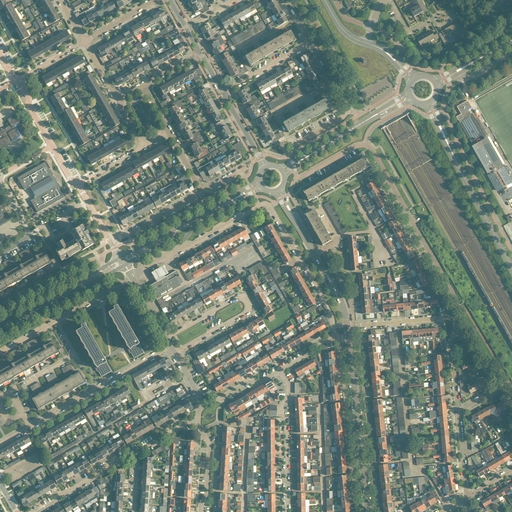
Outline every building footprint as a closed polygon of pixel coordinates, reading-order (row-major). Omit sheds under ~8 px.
[(109,4),(107,0),(105,0),(104,1),(107,5),(110,11),(116,8),(112,2),(109,4)] [(125,5),(121,0),(115,0),(119,8),(125,5)] [(271,10),(278,5),(275,0),(268,4),(271,10)] [(415,7),(410,10),(414,17),(421,13),(422,12),(423,13),(427,11),(421,0),(413,0),(416,6),(415,7)] [(104,7),(102,8),(103,10),(105,14),(110,11),(107,5),(104,1),(102,2),(103,4),(104,7)] [(246,5),(250,13),(252,15),(257,12),(251,2),(246,5)] [(46,12),(54,8),(50,3),(43,7),(46,12)] [(199,3),(192,7),(195,13),(198,11),(199,11),(199,10),(201,9),(202,12),(203,14),(209,10),(208,8),(206,4),(201,7),(199,3)] [(8,5),(4,8),(7,13),(14,9),(11,4),(8,5)] [(250,13),(251,15),(252,15),(250,13),(246,5),(241,8),(245,15),(250,13)] [(272,16),(274,15),(281,11),(278,5),(271,10),(269,11),(272,16)] [(46,12),(50,18),(57,14),(54,8),(46,12)] [(102,8),(97,11),(100,17),(105,14),(102,8)] [(241,8),(236,11),(240,18),(245,15),(241,8)] [(7,13),(10,19),(17,15),(14,9),(7,13)] [(100,17),(97,11),(96,9),(90,12),(95,20),(100,17)] [(165,16),(162,10),(161,9),(160,9),(158,10),(158,11),(159,12),(157,13),(160,19),(163,24),(165,23),(162,18),(165,16)] [(236,11),(230,14),(234,21),(240,18),(236,11)] [(277,20),(284,16),(281,11),(274,15),(277,20)] [(79,13),(75,15),(77,18),(80,24),(82,23),(84,26),(90,23),(86,17),(85,15),(83,12),(80,14),(79,13)] [(85,15),(86,17),(90,23),(95,20),(90,12),(85,15)] [(151,16),(156,24),(155,22),(160,19),(157,13),(151,16)] [(60,19),(57,14),(50,18),(46,20),(47,22),(51,20),(53,23),(55,22),(60,19)] [(229,24),(234,21),(230,14),(225,17),(229,24)] [(17,15),(10,19),(13,24),(20,20),(17,15)] [(146,19),(151,27),(156,24),(151,16),(146,19)] [(284,16),(277,20),(280,25),(287,21),(284,16)] [(229,24),(225,17),(220,20),(224,27),(229,24)] [(151,27),(146,19),(141,22),(146,30),(151,27)] [(20,20),(13,24),(16,30),(23,26),(20,20)] [(136,25),(141,34),(143,33),(142,29),(144,28),(145,30),(146,30),(141,22),(136,25)] [(448,51),(452,49),(444,36),(459,28),(464,37),(470,34),(467,29),(466,27),(466,28),(463,23),(458,25),(456,22),(441,31),(442,33),(439,35),(448,51)] [(204,27),(201,29),(203,34),(211,30),(208,25),(207,23),(203,25),(204,27)] [(141,34),(136,25),(130,28),(136,37),(141,34)] [(16,30),(19,35),(26,31),(23,26),(16,30)] [(213,33),(211,30),(203,34),(207,40),(207,39),(210,38),(211,38),(211,37),(213,36),(214,39),(220,35),(219,32),(218,30),(213,33)] [(26,31),(19,35),(22,41),(29,37),(26,31)] [(61,34),(65,41),(71,38),(67,31),(61,34)] [(124,34),(127,40),(129,43),(134,40),(129,31),(124,34)] [(433,34),(431,31),(417,38),(421,46),(435,38),(436,40),(439,38),(436,32),(433,34)] [(280,48),(281,49),(281,48),(294,40),(295,41),(290,32),(284,35),(284,34),(283,34),(284,35),(282,36),(281,35),(281,36),(275,40),(280,48)] [(60,44),(65,41),(61,34),(55,37),(60,44)] [(124,34),(118,37),(122,43),(125,42),(126,45),(129,43),(127,40),(124,34)] [(176,36),(180,43),(175,45),(180,53),(185,51),(184,49),(187,47),(180,34),(176,36)] [(210,45),(213,50),(220,46),(218,43),(223,40),(220,35),(214,39),(216,41),(214,43),(214,42),(213,43),(210,45)] [(230,39),(232,41),(234,39),(237,44),(240,43),(236,36),(230,39)] [(50,40),(54,48),(60,44),(55,37),(50,40)] [(113,40),(117,46),(119,51),(122,49),(120,46),(123,44),(122,43),(118,37),(113,40)] [(49,51),(54,48),(50,40),(44,43),(49,51)] [(113,40),(108,43),(111,49),(114,48),(117,53),(120,51),(119,51),(117,46),(113,40)] [(265,46),(263,47),(260,49),(265,57),(278,49),(279,50),(278,49),(280,48),(275,40),(268,44),(267,43),(267,44),(265,46),(265,45),(265,46)] [(49,51),(44,43),(39,47),(43,54),(49,51)] [(111,53),(112,55),(114,54),(111,49),(108,43),(103,46),(108,55),(111,53)] [(143,47),(140,49),(143,54),(146,53),(145,51),(149,48),(147,45),(143,47)] [(174,56),(180,53),(175,45),(170,48),(174,56)] [(103,46),(97,49),(102,58),(108,55),(103,46)] [(223,51),(220,46),(213,50),(216,56),(223,51)] [(38,57),(43,54),(39,47),(33,50),(38,57)] [(170,48),(166,50),(166,49),(164,50),(169,59),(174,56),(170,48)] [(245,57),(251,66),(250,65),(264,57),(265,58),(264,57),(265,57),(260,49),(254,52),(253,51),(253,52),(251,53),(251,54),(246,56),(245,57)] [(33,50),(28,53),(32,60),(38,57),(33,50)] [(164,62),(169,59),(164,50),(162,51),(163,52),(160,54),(161,56),(164,62)] [(219,56),(223,61),(230,57),(233,56),(230,50),(227,52),(226,50),(223,51),(220,53),(218,54),(219,56)] [(298,57),(299,58),(296,60),(300,65),(302,64),(309,59),(306,54),(305,55),(304,53),(298,57)] [(80,56),(75,59),(79,66),(85,63),(80,56)] [(156,59),(155,57),(154,57),(159,65),(164,62),(161,56),(156,59)] [(153,68),(159,65),(154,57),(150,60),(151,62),(150,62),(153,68)] [(230,57),(223,61),(226,67),(233,63),(230,57)] [(75,59),(69,62),(74,69),(79,66),(75,59)] [(302,64),(305,69),(312,65),(309,59),(302,64)] [(69,62),(64,65),(68,72),(74,69),(69,62)] [(151,70),(146,62),(144,64),(142,62),(140,63),(145,71),(146,70),(147,72),(151,70)] [(139,74),(145,71),(140,63),(135,66),(136,68),(139,74)] [(226,67),(228,72),(236,68),(233,63),(226,67)] [(64,65),(58,68),(63,75),(68,72),(64,65)] [(305,69),(303,70),(306,75),(308,74),(315,70),(312,65),(305,69)] [(139,74),(136,68),(135,66),(130,69),(134,77),(139,74)] [(236,68),(228,72),(232,77),(235,75),(235,76),(236,75),(238,74),(239,76),(248,71),(245,67),(240,70),(238,66),(236,68)] [(283,70),(287,77),(292,74),(288,67),(283,70)] [(53,71),(57,78),(63,75),(58,68),(53,71)] [(125,72),(129,80),(134,77),(130,69),(125,72)] [(191,70),(186,73),(190,80),(193,79),(195,82),(197,82),(199,81),(200,79),(198,75),(197,75),(195,76),(194,74),(193,73),(192,72),(191,70)] [(283,70),(277,73),(282,80),(287,77),(283,70)] [(308,74),(311,79),(318,75),(315,70),(308,74)] [(53,71),(47,74),(52,82),(57,78),(53,71)] [(119,75),(121,77),(124,83),(129,80),(125,72),(119,75)] [(186,73),(181,76),(185,83),(190,80),(186,73)] [(277,73),(272,76),(276,83),(278,82),(282,80),(277,73)] [(52,82),(47,74),(42,77),(46,85),(52,82)] [(91,74),(84,78),(86,81),(83,83),(84,86),(87,84),(94,80),(91,74)] [(118,86),(124,83),(121,77),(119,75),(112,79),(114,84),(116,83),(118,86)] [(318,75),(311,79),(308,80),(311,86),(321,80),(318,75)] [(181,76),(175,79),(180,86),(185,83),(181,76)] [(271,86),(276,83),(272,76),(267,79),(271,86)] [(180,86),(175,79),(170,82),(174,89),(176,91),(181,88),(180,86)] [(267,79),(262,82),(266,89),(267,92),(268,93),(274,90),(273,89),(271,86),(267,79)] [(97,85),(94,80),(87,84),(90,89),(97,85)] [(311,90),(315,87),(317,90),(324,86),(321,80),(311,86),(309,87),(311,90)] [(165,85),(169,92),(174,89),(170,82),(165,85)] [(267,92),(266,89),(262,82),(256,85),(262,95),(267,92)] [(90,89),(94,95),(101,91),(97,85),(90,89)] [(169,92),(165,85),(160,88),(161,90),(158,92),(164,102),(169,99),(166,94),(169,92)] [(198,89),(192,93),(186,96),(188,99),(193,96),(194,98),(199,95),(201,98),(208,94),(205,89),(202,90),(201,91),(199,92),(198,89)] [(248,95),(244,89),(237,93),(237,94),(236,95),(238,97),(239,97),(240,99),(248,95)] [(104,96),(101,91),(94,95),(97,100),(104,96)] [(51,98),(54,103),(61,99),(58,93),(51,98)] [(201,98),(204,103),(211,99),(208,94),(201,98)] [(248,95),(240,99),(243,104),(247,102),(247,103),(248,102),(249,101),(251,103),(257,100),(254,95),(251,97),(249,94),(248,95)] [(104,96),(97,100),(100,106),(107,102),(104,96)] [(129,100),(135,112),(144,108),(138,96),(129,100)] [(318,114),(327,110),(332,107),(333,108),(333,107),(328,98),(322,102),(321,101),(321,102),(319,103),(319,102),(319,103),(313,107),(317,115),(318,115),(319,116),(319,115),(318,114)] [(61,99),(54,103),(57,109),(64,104),(61,100),(61,99)] [(207,109),(214,104),(211,99),(204,103),(207,109)] [(172,115),(179,111),(177,107),(182,105),(179,100),(171,105),(173,104),(175,106),(173,108),(173,107),(168,110),(172,115)] [(251,103),(252,106),(251,107),(250,107),(249,107),(250,108),(246,109),(250,115),(257,111),(259,109),(257,106),(260,105),(257,100),(251,103)] [(110,107),(107,102),(100,106),(103,111),(110,107)] [(60,114),(63,112),(67,110),(64,104),(57,109),(60,114)] [(217,110),(214,104),(207,109),(210,114),(217,110)] [(103,111),(106,117),(113,113),(110,107),(103,111)] [(316,116),(317,115),(313,107),(305,111),(305,110),(305,111),(303,112),(303,111),(303,112),(298,115),(303,123),(316,116),(316,117),(317,117),(316,116)] [(70,108),(67,110),(63,112),(66,118),(73,114),(70,108)] [(508,189),(506,186),(511,182),(504,168),(502,169),(487,143),(485,144),(484,141),(486,140),(485,139),(487,138),(486,136),(488,135),(472,108),(462,114),(464,118),(459,121),(488,173),(489,172),(491,175),(489,176),(497,191),(503,187),(505,190),(508,189)] [(210,114),(213,119),(220,115),(217,110),(210,114)] [(172,115),(175,120),(182,116),(179,111),(172,115)] [(257,111),(250,115),(252,120),(255,119),(263,114),(262,112),(259,114),(257,111)] [(116,118),(113,113),(106,117),(109,122),(116,118)] [(259,126),(267,122),(270,120),(265,113),(263,114),(255,119),(259,126)] [(76,119),(73,114),(66,118),(69,123),(76,119)] [(223,120),(220,115),(213,119),(215,122),(210,125),(213,130),(219,126),(217,124),(219,122),(219,123),(220,122),(223,120)] [(303,123),(298,115),(291,119),(291,118),(291,119),(289,120),(289,119),(289,120),(283,123),(288,133),(289,133),(288,132),(301,124),(302,124),(302,125),(303,125),(302,124),(303,123)] [(0,147),(1,149),(9,145),(8,144),(9,144),(7,142),(11,139),(11,140),(12,139),(12,140),(20,136),(17,131),(15,128),(15,129),(14,127),(14,126),(19,123),(15,116),(14,116),(7,120),(10,125),(0,131),(0,147)] [(185,121),(182,116),(175,120),(178,125),(185,121)] [(112,128),(119,124),(116,118),(109,122),(112,128)] [(79,124),(76,119),(69,123),(72,128),(79,124)] [(185,121),(178,125),(180,131),(188,126),(190,125),(189,123),(188,123),(187,124),(185,121)] [(262,131),(270,127),(277,123),(276,121),(268,125),(267,122),(259,126),(262,131)] [(83,130),(79,124),(72,128),(75,134),(83,130)] [(191,132),(188,126),(180,131),(183,136),(191,132)] [(220,132),(222,135),(229,131),(226,126),(223,127),(222,128),(220,129),(219,126),(213,130),(216,135),(220,132)] [(262,131),(265,137),(273,133),(270,127),(262,131)] [(86,136),(83,130),(75,134),(79,140),(86,136)] [(229,138),(233,136),(229,131),(222,135),(224,138),(219,141),(222,146),(230,141),(229,139),(230,138),(229,138)] [(273,133),(265,137),(268,142),(271,140),(272,140),(273,140),(272,139),(274,138),(276,141),(285,136),(282,131),(279,133),(274,136),(273,133)] [(193,138),(194,141),(200,137),(197,132),(193,135),(191,132),(183,136),(186,141),(190,139),(190,140),(191,139),(193,138)] [(89,141),(86,136),(79,140),(82,145),(89,141)] [(126,136),(121,139),(125,146),(130,143),(126,136)] [(189,146),(193,152),(200,148),(198,145),(203,142),(200,137),(194,141),(196,143),(194,144),(193,144),(193,145),(189,146)] [(119,149),(125,146),(121,139),(115,142),(119,149)] [(234,150),(231,152),(236,161),(241,158),(239,154),(240,154),(239,153),(239,154),(238,152),(245,148),(241,141),(234,145),(234,146),(232,147),(234,150)] [(114,152),(119,149),(115,142),(109,145),(114,152)] [(165,144),(160,147),(164,154),(169,151),(165,144)] [(108,155),(114,152),(109,145),(104,148),(108,155)] [(158,157),(164,154),(160,147),(154,150),(158,157)] [(200,148),(193,152),(196,157),(197,156),(199,155),(199,156),(200,155),(202,154),(203,156),(209,153),(207,148),(205,149),(204,148),(203,149),(202,147),(200,148)] [(103,158),(108,155),(104,148),(98,151),(103,158)] [(154,150),(149,153),(153,160),(158,157),(154,150)] [(97,162),(103,158),(98,151),(93,154),(97,162)] [(230,155),(227,157),(231,164),(236,161),(231,152),(229,153),(230,155)] [(149,153),(143,156),(147,163),(153,160),(149,153)] [(87,157),(92,165),(97,162),(93,154),(87,157)] [(138,159),(142,167),(145,165),(146,167),(148,165),(147,163),(143,156),(138,159)] [(226,157),(221,160),(225,167),(231,164),(227,157),(226,157)] [(349,167),(354,176),(359,173),(360,174),(365,171),(364,170),(370,166),(366,158),(349,167)] [(132,163),(134,166),(136,170),(142,167),(138,159),(132,163)] [(212,161),(214,164),(211,166),(215,173),(220,170),(216,163),(215,160),(212,161)] [(221,160),(216,163),(220,170),(225,167),(221,160)] [(37,213),(57,202),(66,197),(62,189),(61,190),(58,184),(57,184),(56,179),(52,175),(53,175),(49,169),(50,169),(46,161),(46,162),(37,167),(30,171),(18,178),(19,180),(18,182),(20,183),(24,190),(29,188),(35,198),(30,201),(37,213)] [(213,174),(215,173),(211,166),(210,164),(207,165),(206,165),(203,167),(204,167),(201,169),(201,167),(197,169),(201,177),(201,176),(205,174),(204,173),(207,172),(207,173),(208,172),(210,177),(214,175),(213,174)] [(138,173),(136,170),(134,166),(129,169),(133,176),(138,173)] [(348,179),(354,176),(349,167),(335,175),(340,184),(343,182),(344,183),(349,180),(348,179)] [(129,169),(123,172),(127,179),(133,176),(129,169)] [(122,182),(127,179),(123,172),(118,175),(122,182)] [(118,175),(112,178),(116,185),(122,182),(118,175)] [(183,177),(176,181),(178,184),(182,192),(187,189),(186,186),(191,182),(187,175),(183,177)] [(334,187),(340,184),(335,175),(319,184),(324,193),(329,190),(335,187),(334,187)] [(107,181),(111,188),(116,185),(112,178),(107,181)] [(105,192),(110,189),(111,188),(107,181),(101,184),(105,192)] [(367,185),(371,191),(377,188),(373,182),(367,185)] [(178,184),(173,187),(177,195),(182,192),(178,184)] [(310,200),(313,199),(313,200),(318,197),(318,196),(324,193),(319,184),(304,193),(309,201),(310,201),(310,200)] [(177,195),(173,187),(171,185),(166,188),(172,198),(177,195)] [(172,198),(166,188),(166,187),(163,188),(165,192),(162,193),(166,201),(172,198)] [(371,191),(368,193),(371,199),(374,197),(382,193),(381,190),(379,190),(378,190),(377,188),(371,191)] [(156,194),(157,196),(161,204),(166,201),(162,193),(161,191),(156,194)] [(375,200),(373,201),(375,204),(384,200),(382,197),(383,197),(383,195),(382,193),(374,197),(375,200)] [(161,204),(157,196),(156,194),(150,197),(156,207),(161,204)] [(124,203),(122,199),(117,202),(119,205),(119,206),(120,208),(126,205),(124,203)] [(0,226),(11,220),(6,212),(4,208),(0,200),(0,226)] [(150,200),(145,203),(149,210),(155,207),(150,200)] [(375,204),(369,208),(367,209),(369,212),(379,206),(381,209),(387,206),(384,200),(375,204)] [(138,204),(140,206),(144,213),(149,210),(145,203),(144,201),(138,204)] [(135,204),(133,206),(135,209),(139,216),(144,213),(140,206),(138,204),(138,203),(135,204)] [(387,206),(381,209),(384,215),(390,212),(387,206)] [(135,209),(129,212),(133,219),(139,216),(135,209)] [(307,215),(312,225),(314,229),(313,229),(314,229),(315,229),(316,231),(315,231),(315,232),(316,231),(324,245),(323,245),(323,246),(332,240),(315,210),(305,215),(305,216),(307,215)] [(129,212),(124,215),(128,222),(133,219),(129,212)] [(375,212),(370,215),(374,221),(376,220),(379,218),(375,212)] [(394,218),(390,212),(384,215),(387,221),(394,218)] [(123,225),(128,222),(124,215),(119,218),(123,225)] [(390,231),(392,230),(398,226),(395,220),(388,224),(390,227),(388,228),(390,231)] [(264,228),(261,230),(265,236),(268,234),(274,230),(272,227),(273,226),(272,225),(271,225),(271,224),(264,228)] [(82,251),(93,245),(82,225),(71,231),(77,240),(65,247),(62,241),(63,240),(61,237),(59,239),(58,238),(54,240),(59,248),(55,250),(61,261),(81,250),(80,250),(82,249),(82,251)] [(398,226),(392,230),(390,231),(388,232),(389,235),(394,233),(395,236),(402,232),(398,226)] [(243,239),(249,236),(244,227),(238,230),(242,237),(243,239)] [(238,230),(233,233),(238,242),(241,240),(239,238),(242,237),(238,230)] [(278,236),(274,230),(268,234),(271,240),(278,236)] [(402,232),(395,236),(399,242),(405,238),(404,235),(405,235),(405,234),(404,232),(403,232),(402,232)] [(228,236),(232,243),(234,241),(235,243),(238,242),(233,233),(231,234),(230,234),(228,235),(228,236)] [(223,239),(226,246),(228,248),(230,246),(229,244),(232,243),(228,236),(223,239)] [(281,242),(278,236),(271,240),(275,246),(281,242)] [(408,244),(405,238),(399,242),(402,247),(408,244)] [(228,248),(226,246),(223,239),(217,242),(221,249),(224,247),(225,249),(228,248)] [(222,250),(221,249),(217,242),(215,244),(212,245),(217,253),(222,250)] [(243,251),(248,248),(246,245),(247,245),(245,242),(240,245),(243,251)] [(281,242),(275,246),(278,252),(284,248),(281,242)] [(412,250),(408,244),(402,247),(405,253),(412,250)] [(237,247),(235,248),(238,254),(240,252),(243,251),(240,245),(237,247)] [(262,245),(260,247),(257,248),(260,254),(263,252),(265,251),(262,245)] [(213,250),(210,246),(205,249),(210,258),(215,255),(213,250)] [(288,254),(284,248),(278,252),(281,258),(288,254)] [(22,260),(24,259),(31,255),(30,255),(28,251),(29,251),(28,249),(19,254),(20,254),(21,257),(21,258),(22,260)] [(210,258),(205,249),(200,252),(204,259),(205,261),(210,258)] [(412,250),(405,253),(409,260),(415,256),(412,250)] [(37,255),(35,257),(29,261),(35,272),(51,263),(44,252),(38,256),(37,255)] [(195,255),(198,261),(204,259),(200,252),(198,253),(197,253),(195,254),(195,255)] [(191,256),(191,257),(189,258),(193,264),(198,261),(195,255),(194,254),(191,256)] [(288,254),(281,258),(285,264),(291,260),(288,254)] [(7,269),(8,268),(15,264),(14,264),(13,260),(12,258),(3,263),(4,263),(7,268),(6,268),(7,269)] [(193,264),(189,258),(184,261),(188,267),(193,264)] [(417,260),(409,265),(412,270),(421,266),(417,260)] [(19,281),(35,272),(29,261),(22,265),(22,264),(19,265),(20,266),(13,270),(19,281)] [(188,267),(184,261),(179,264),(183,270),(188,267)] [(268,272),(266,267),(263,269),(260,263),(256,265),(260,270),(262,269),(265,274),(268,272)] [(164,266),(151,273),(153,277),(155,281),(155,280),(156,282),(165,277),(164,276),(168,273),(166,270),(164,266)] [(424,271),(421,266),(412,270),(412,271),(414,269),(417,275),(424,271)] [(292,277),(299,273),(295,267),(289,271),(286,272),(290,278),(292,277)] [(6,273),(3,274),(4,275),(0,277),(0,283),(3,290),(19,281),(13,270),(6,274),(6,273)] [(156,300),(162,297),(161,296),(180,286),(180,285),(183,283),(176,271),(172,273),(165,277),(156,282),(149,286),(155,296),(156,300)] [(414,281),(415,284),(418,282),(427,277),(424,271),(417,275),(415,276),(416,279),(414,281)] [(250,276),(245,279),(249,285),(255,281),(258,280),(254,273),(252,275),(250,276)] [(299,273),(292,277),(296,283),(300,280),(302,279),(299,273)] [(275,279),(278,285),(283,282),(280,276),(275,279)] [(237,277),(231,281),(235,287),(241,283),(237,277)] [(430,283),(427,277),(418,282),(421,287),(424,286),(430,283)] [(211,286),(208,282),(207,279),(201,283),(202,285),(203,285),(205,290),(211,286)] [(224,282),(229,290),(235,287),(231,281),(229,279),(224,282)] [(300,280),(296,283),(299,289),(303,286),(305,285),(304,282),(305,281),(303,279),(302,279),(300,280)] [(255,281),(249,285),(252,291),(258,287),(255,281)] [(219,287),(223,294),(229,290),(224,282),(218,285),(219,287)] [(259,287),(252,291),(255,297),(262,293),(265,291),(262,285),(259,287)] [(309,291),(305,285),(303,286),(299,289),(302,295),(309,291)] [(219,287),(213,291),(217,297),(223,294),(219,287)] [(200,295),(201,298),(202,299),(205,304),(211,300),(207,294),(206,292),(206,291),(200,295)] [(217,297),(213,291),(207,294),(211,300),(217,297)] [(303,302),(306,300),(312,297),(309,291),(302,295),(300,296),(303,302)] [(255,297),(259,303),(265,299),(262,293),(255,297)] [(316,303),(312,297),(306,300),(303,302),(307,308),(316,303)] [(203,305),(200,298),(194,302),(198,308),(203,305)] [(187,302),(189,305),(192,311),(198,308),(194,302),(193,299),(187,302)] [(265,299),(259,303),(262,308),(269,305),(265,299)] [(189,305),(184,307),(187,314),(192,311),(189,305)] [(269,305),(262,308),(266,314),(272,311),(269,305)] [(316,305),(307,310),(309,313),(315,310),(315,309),(317,308),(316,305)] [(373,306),(362,307),(363,314),(382,313),(381,306),(373,306)] [(178,310),(182,317),(187,314),(184,307),(178,310)] [(137,339),(136,339),(135,340),(117,308),(114,309),(108,313),(109,314),(111,317),(113,321),(115,324),(117,329),(119,332),(121,336),(123,339),(134,359),(144,353),(137,339)] [(169,311),(164,314),(169,323),(171,322),(172,323),(177,320),(173,313),(171,310),(169,311)] [(178,310),(173,313),(177,320),(182,317),(178,310)] [(319,331),(325,328),(324,325),(328,322),(327,317),(326,316),(325,314),(322,316),(323,318),(318,321),(319,322),(315,324),(316,325),(319,331)] [(260,318),(255,321),(259,327),(264,324),(260,318)] [(258,332),(256,329),(259,327),(255,321),(250,323),(254,330),(255,332),(255,333),(258,332)] [(254,330),(250,323),(245,326),(248,333),(251,331),(252,333),(255,332),(254,330)] [(285,326),(286,328),(288,331),(294,328),(291,323),(285,326)] [(302,328),(303,331),(304,333),(307,338),(313,335),(308,326),(308,324),(302,328)] [(308,326),(313,335),(319,331),(316,325),(314,327),(312,324),(308,326)] [(104,358),(103,359),(84,326),(81,328),(75,331),(76,333),(78,336),(80,340),(82,343),(84,347),(86,350),(88,354),(90,357),(101,377),(112,371),(104,358)] [(245,326),(239,329),(243,336),(248,333),(245,326)] [(441,353),(440,347),(440,342),(436,342),(436,338),(439,337),(439,328),(432,329),(433,336),(433,340),(432,340),(432,341),(432,343),(435,343),(435,346),(434,346),(434,350),(435,354),(441,353)] [(243,336),(239,329),(234,332),(239,341),(244,338),(243,336)] [(414,345),(413,342),(412,331),(402,332),(403,339),(410,338),(411,350),(414,349),(414,345)] [(229,335),(232,342),(235,346),(237,345),(236,343),(239,341),(234,332),(229,335)] [(296,345),(301,341),(298,336),(297,333),(291,336),(296,345)] [(301,341),(307,338),(304,333),(298,336),(301,341)] [(223,337),(224,338),(221,340),(225,346),(231,343),(226,335),(223,337)] [(286,343),(290,348),(296,345),(291,336),(285,340),(286,343)] [(30,349),(38,344),(35,339),(27,343),(30,349)] [(221,340),(216,342),(220,349),(222,352),(225,351),(223,347),(225,346),(221,340)] [(290,348),(286,343),(285,340),(279,343),(280,346),(284,352),(290,348)] [(42,362),(58,352),(52,341),(45,345),(42,346),(43,347),(36,351),(42,362)] [(216,342),(211,345),(215,352),(220,349),(216,342)] [(284,352),(280,346),(279,343),(273,347),(278,355),(284,352)] [(272,359),(278,355),(273,347),(271,348),(268,344),(265,347),(272,359)] [(210,355),(215,352),(211,345),(206,348),(210,355)] [(256,351),(254,347),(253,345),(247,348),(249,353),(254,350),(256,353),(251,356),(253,358),(258,367),(264,363),(261,358),(260,356),(256,351)] [(14,358),(22,353),(19,348),(11,352),(14,358)] [(57,359),(58,361),(66,356),(65,354),(64,355),(61,351),(63,351),(61,348),(58,350),(60,354),(59,355),(60,357),(57,359)] [(210,355),(206,348),(201,351),(204,358),(209,365),(210,368),(213,366),(211,363),(207,356),(210,355)] [(27,355),(27,356),(20,359),(27,370),(42,362),(36,351),(30,354),(29,354),(27,355)] [(192,362),(200,374),(205,371),(199,361),(204,358),(201,351),(195,354),(198,359),(192,362)] [(270,360),(267,356),(267,354),(263,356),(262,354),(260,356),(261,358),(264,363),(270,360)] [(251,356),(245,359),(247,362),(252,371),(258,367),(253,358),(251,356)] [(164,358),(158,361),(162,367),(163,369),(172,364),(168,358),(165,360),(164,358)] [(20,359),(14,363),(13,363),(11,364),(11,365),(5,368),(11,379),(27,370),(20,359)] [(313,360),(307,363),(310,369),(317,366),(313,360)] [(158,361),(153,364),(157,370),(162,367),(158,361)] [(241,365),(246,374),(252,371),(247,362),(241,365)] [(460,364),(461,367),(462,370),(466,369),(467,371),(468,374),(470,373),(469,370),(467,366),(466,362),(460,364)] [(307,363),(301,367),(304,372),(310,369),(307,363)] [(65,375),(73,370),(70,365),(70,364),(62,369),(65,374),(65,375)] [(148,367),(151,373),(157,370),(153,364),(148,367)] [(241,365),(235,369),(240,377),(246,374),(241,365)] [(326,367),(325,367),(326,374),(329,373),(338,372),(337,366),(329,366),(326,367)] [(146,376),(151,373),(148,367),(142,370),(146,376)] [(299,378),(304,376),(306,375),(304,372),(301,367),(298,369),(297,368),(296,369),(296,370),(295,370),(299,378)] [(0,385),(11,379),(5,368),(0,371),(0,385)] [(231,375),(234,381),(240,377),(235,369),(232,370),(234,373),(231,375)] [(137,373),(141,379),(142,381),(147,378),(146,376),(142,370),(137,373)] [(79,372),(73,376),(72,375),(70,376),(70,377),(63,381),(70,392),(86,382),(79,372)] [(49,384),(58,379),(57,379),(54,374),(55,373),(54,373),(46,378),(47,378),(50,383),(49,383),(49,384)] [(142,388),(138,381),(141,379),(137,373),(132,376),(140,390),(142,388)] [(231,375),(225,379),(228,385),(234,381),(231,375)] [(219,382),(223,388),(228,385),(225,379),(224,377),(221,379),(222,381),(219,382)] [(276,387),(272,380),(266,384),(270,390),(276,387)] [(478,390),(474,384),(472,380),(466,384),(471,394),(478,390)] [(70,392),(63,381),(57,384),(54,385),(54,386),(48,390),(54,400),(70,392)] [(474,385),(474,384),(478,390),(484,387),(481,381),(474,385)] [(39,382),(30,387),(31,387),(34,392),(33,392),(33,393),(42,388),(41,388),(38,383),(39,382)] [(217,392),(223,388),(219,382),(213,386),(217,392)] [(470,394),(469,392),(465,394),(465,393),(465,391),(463,391),(463,382),(462,382),(460,383),(461,392),(461,398),(464,398),(470,394)] [(263,394),(270,390),(266,384),(259,387),(263,394)] [(125,396),(131,393),(127,387),(122,390),(125,396)] [(257,398),(263,394),(259,387),(253,391),(257,398)] [(39,395),(34,398),(32,399),(38,410),(54,400),(48,390),(41,393),(38,394),(39,395)] [(122,390),(116,393),(120,399),(121,402),(127,398),(125,396),(122,390)] [(257,398),(253,391),(247,394),(251,401),(253,404),(259,400),(257,398)] [(120,399),(116,393),(111,396),(117,405),(119,404),(117,401),(120,399)] [(247,394),(241,398),(245,405),(247,408),(253,404),(251,401),(247,394)] [(181,400),(180,400),(181,401),(182,403),(186,410),(192,406),(191,404),(193,403),(194,403),(189,395),(181,400)] [(106,399),(109,405),(111,408),(117,405),(111,396),(106,399)] [(241,398),(235,401),(239,409),(245,405),(241,398)] [(106,411),(111,408),(109,405),(106,399),(101,402),(104,408),(106,411)] [(181,401),(175,404),(176,407),(180,413),(186,410),(182,403),(181,401)] [(235,401),(229,405),(230,407),(228,409),(231,414),(233,412),(234,412),(239,409),(235,401)] [(95,405),(99,411),(100,414),(102,413),(101,410),(104,408),(101,402),(95,405)] [(495,406),(494,404),(488,407),(493,416),(492,417),(493,419),(496,418),(494,415),(498,413),(499,413),(506,409),(502,402),(495,406)] [(168,406),(169,408),(170,410),(174,417),(180,413),(176,407),(174,408),(172,404),(168,406)] [(90,408),(94,414),(99,411),(95,405),(90,408)] [(168,406),(162,410),(164,414),(168,420),(174,417),(170,410),(169,408),(168,406)] [(496,421),(497,420),(496,418),(493,419),(492,417),(493,416),(488,407),(483,410),(486,416),(487,418),(490,416),(492,420),(493,419),(494,422),(496,421)] [(90,408),(84,411),(88,418),(94,414),(90,408)] [(483,410),(477,413),(481,419),(482,422),(481,423),(482,425),(485,424),(484,421),(485,421),(483,418),(486,416),(483,410)] [(82,413),(76,416),(80,422),(81,425),(87,422),(85,419),(82,413)] [(164,414),(162,415),(160,413),(157,415),(158,417),(162,424),(168,420),(164,414)] [(477,413),(472,416),(473,418),(474,421),(477,425),(479,430),(482,429),(484,428),(482,425),(481,423),(482,422),(481,419),(477,413)] [(71,419),(75,425),(80,422),(76,416),(71,419)] [(156,427),(162,424),(158,417),(152,421),(154,423),(154,424),(155,424),(156,427)] [(264,427),(268,427),(275,427),(275,420),(273,420),(273,417),(264,417),(264,427)] [(148,431),(154,428),(152,425),(152,424),(150,421),(148,418),(143,421),(145,424),(148,431)] [(75,425),(71,419),(66,422),(70,428),(75,425)] [(66,422),(61,425),(64,431),(70,428),(66,422)] [(139,428),(143,434),(148,431),(145,424),(142,426),(140,422),(137,424),(138,425),(139,428)] [(55,428),(59,434),(64,431),(61,425),(55,428)] [(59,434),(55,428),(50,431),(54,437),(55,440),(61,437),(59,434)] [(134,431),(138,437),(143,434),(139,428),(134,431)] [(134,431),(131,432),(129,429),(126,430),(127,431),(132,441),(138,437),(134,431)] [(50,431),(45,434),(48,440),(54,437),(50,431)] [(127,444),(132,441),(127,431),(124,432),(126,435),(123,437),(125,440),(124,440),(125,441),(127,444)] [(39,437),(43,443),(48,440),(45,434),(39,437)] [(27,435),(22,438),(26,445),(27,447),(32,444),(31,442),(27,435)] [(115,442),(119,448),(125,445),(123,442),(123,441),(122,441),(121,438),(120,436),(114,440),(115,442)] [(20,448),(26,445),(22,438),(16,441),(20,448)] [(114,451),(119,448),(115,442),(114,440),(113,438),(110,439),(112,443),(110,445),(114,451)] [(11,444),(15,451),(16,453),(22,450),(20,448),(16,441),(11,444)] [(6,447),(10,454),(15,451),(11,444),(6,447)] [(103,458),(108,454),(105,448),(103,445),(97,448),(99,451),(103,458)] [(105,448),(108,454),(114,451),(110,445),(105,448)] [(500,445),(497,447),(499,450),(500,451),(501,454),(502,456),(505,462),(510,459),(506,451),(504,452),(500,445)] [(10,454),(6,447),(1,450),(4,457),(6,460),(9,459),(7,455),(10,454)] [(94,454),(98,461),(103,458),(99,451),(96,453),(94,449),(92,451),(94,454)] [(92,464),(98,461),(94,454),(92,451),(87,454),(88,457),(90,460),(90,461),(91,461),(92,464)] [(495,468),(500,465),(497,459),(495,461),(493,457),(493,456),(492,454),(491,453),(488,455),(495,468)] [(487,454),(485,455),(486,458),(488,462),(486,463),(487,465),(490,471),(495,468),(488,455),(487,454)] [(471,457),(472,458),(476,465),(477,465),(479,463),(478,461),(474,455),(473,456),(471,457)] [(155,458),(154,456),(151,458),(144,457),(143,464),(153,465),(153,460),(156,459),(155,458)] [(502,456),(497,459),(500,465),(505,462),(502,456)] [(89,462),(88,461),(88,462),(86,459),(83,460),(82,457),(79,459),(85,468),(90,465),(88,462),(89,462)] [(79,472),(85,468),(79,459),(81,462),(75,465),(79,472)] [(74,475),(79,472),(75,465),(74,463),(69,466),(70,468),(74,475)] [(482,468),(481,466),(479,464),(479,463),(477,465),(480,470),(477,471),(480,477),(485,474),(482,468)] [(64,471),(69,478),(74,475),(70,468),(68,469),(65,465),(62,467),(64,471)] [(347,465),(339,466),(339,474),(347,473),(349,472),(349,471),(349,470),(348,469),(347,469),(347,465)] [(487,465),(482,468),(485,474),(490,471),(487,465)] [(69,478),(64,471),(59,474),(63,481),(69,478)] [(116,479),(116,481),(124,482),(124,475),(122,475),(122,472),(118,472),(118,474),(117,474),(116,474),(116,479)] [(56,481),(55,481),(56,482),(58,484),(63,481),(59,474),(54,478),(56,481)] [(55,484),(54,483),(52,480),(47,483),(51,490),(56,487),(54,484),(55,484)] [(507,487),(502,489),(505,495),(511,490),(511,489),(509,485),(508,483),(506,481),(504,482),(507,487)] [(42,482),(40,484),(41,486),(45,493),(51,490),(47,483),(44,485),(42,482)] [(445,484),(442,485),(443,488),(444,494),(447,493),(447,496),(455,494),(455,493),(454,491),(456,490),(455,484),(445,486),(445,484)] [(36,489),(40,496),(45,493),(41,486),(36,489)] [(90,490),(85,493),(89,499),(90,502),(99,497),(99,496),(99,491),(97,487),(91,491),(90,490)] [(30,491),(31,493),(35,499),(40,496),(36,489),(35,488),(30,491)] [(427,497),(432,505),(437,502),(436,500),(439,498),(434,489),(431,491),(433,494),(427,497)] [(500,501),(496,494),(494,491),(493,489),(490,490),(493,495),(489,498),(493,505),(500,501)] [(502,489),(496,494),(500,501),(499,499),(505,495),(502,489)] [(18,496),(24,506),(26,504),(28,505),(28,506),(28,505),(29,504),(30,504),(29,503),(25,496),(24,493),(18,496)] [(25,496),(29,503),(35,499),(31,493),(25,496)] [(85,493),(79,496),(83,502),(86,508),(92,504),(90,502),(89,499),(85,493)] [(425,494),(420,497),(421,500),(421,501),(426,509),(432,505),(427,497),(426,497),(426,495),(426,494),(425,494)] [(486,509),(493,505),(489,498),(485,500),(482,495),(479,497),(486,509)] [(79,496),(74,499),(80,508),(80,509),(81,508),(83,508),(81,504),(83,502),(79,496)] [(413,501),(409,502),(410,507),(411,509),(412,511),(420,511),(416,504),(415,503),(415,497),(412,498),(413,500),(413,501)] [(420,497),(415,497),(415,503),(416,504),(420,511),(426,509),(421,501),(421,500),(420,497)] [(74,499),(69,502),(73,509),(74,511),(80,508),(74,499)] [(69,502),(63,506),(65,508),(65,510),(65,509),(66,511),(67,511),(73,509),(74,511),(73,509),(69,502)] [(342,504),(342,511),(350,510),(350,503),(342,504)]
